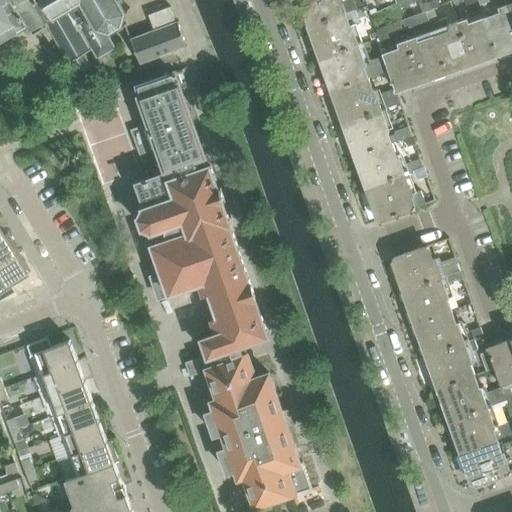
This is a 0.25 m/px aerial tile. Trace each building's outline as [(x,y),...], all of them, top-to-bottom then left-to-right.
[(53,16),(43,0),(0,0),(0,41),(27,25),(30,29),(45,21),(53,16)] [(43,0),(53,16),(45,21),(68,62),(69,62),(77,75),(92,66),(84,53),(92,49),(96,56),(98,59),(116,48),(109,36),(108,34),(105,29),(111,30),(112,33),(115,32),(114,30),(123,24),(125,26),(125,25),(126,24),(123,22),(127,11),(130,10),(129,8),(126,9),(121,0),(43,0)] [(358,9),(354,0),(299,0),(308,26),(358,9)] [(401,8),(396,0),(366,0),(370,7),(385,1),(387,5),(396,0),(400,9),(401,8)] [(396,0),(401,8),(418,0),(396,0)] [(436,0),(434,0),(427,3),(427,4),(430,10),(434,9),(439,6),(436,0)] [(511,48),(511,14),(508,4),(497,7),(499,12),(494,14),(488,0),(478,0),(482,10),(481,10),(497,54),(511,48)] [(358,45),(358,42),(351,25),(360,22),(359,18),(371,13),(368,5),(358,9),(308,26),(320,58),(358,45)] [(187,46),(178,21),(176,22),(170,6),(148,15),(154,29),(131,39),(131,38),(140,63),(187,46)] [(472,63),(458,21),(449,24),(447,18),(438,22),(434,9),(430,10),(426,12),(430,25),(429,25),(447,72),(472,63)] [(497,54),(481,10),(466,16),(467,18),(458,21),(472,63),(497,54)] [(422,81),(407,39),(403,29),(400,21),(391,25),(396,36),(380,41),(384,53),(383,53),(389,71),(396,90),(422,81)] [(447,72),(429,25),(415,30),(416,36),(407,39),(422,81),(447,72)] [(378,38),(376,30),(368,32),(371,40),(378,38)] [(368,78),(364,65),(370,62),(363,41),(358,42),(358,45),(320,58),(332,91),(368,78)] [(231,223),(223,201),(226,200),(221,186),(218,187),(210,165),(207,166),(174,73),(176,73),(175,71),(137,85),(151,122),(130,130),(131,133),(132,132),(140,154),(159,147),(168,172),(137,182),(146,207),(143,208),(139,216),(139,217),(143,227),(151,231),(152,231),(153,231),(157,243),(152,244),(160,268),(155,270),(157,274),(152,276),(159,297),(201,284),(205,296),(210,294),(218,316),(213,318),(218,332),(202,338),(208,355),(240,345),(268,335),(239,250),(230,224),(231,223)] [(382,110),(375,90),(373,91),(368,78),(332,91),(343,123),(382,110)] [(389,134),(387,129),(388,128),(382,110),(343,123),(355,155),(392,142),(392,144),(412,137),(409,126),(389,134)] [(424,168),(420,158),(402,165),(398,154),(396,154),(392,144),(392,142),(355,155),(366,188),(405,174),(414,171),(424,168)] [(426,175),(424,168),(414,171),(417,178),(426,175)] [(426,203),(421,190),(412,193),(405,174),(366,188),(376,217),(382,219),(426,203)] [(0,262),(18,252),(7,233),(3,236),(0,237),(0,262)] [(460,270),(453,248),(432,256),(428,245),(395,257),(393,262),(403,290),(460,270)] [(9,284),(26,273),(29,271),(18,252),(0,262),(0,299),(14,292),(9,284)] [(449,297),(444,284),(463,277),(460,270),(403,290),(414,323),(451,310),(447,298),(449,297)] [(465,342),(458,322),(456,323),(451,310),(414,323),(426,356),(465,342)] [(483,335),(481,328),(471,331),(474,338),(483,335)] [(77,361),(70,339),(51,346),(48,337),(27,345),(38,375),(77,361)] [(511,339),(488,348),(489,350),(495,368),(502,387),(507,400),(508,404),(509,406),(511,405),(511,339)] [(474,375),(470,363),(472,362),(465,342),(426,356),(437,388),(474,375)] [(290,426),(284,409),(282,410),(269,373),(255,377),(247,354),(244,355),(240,345),(208,355),(186,363),(190,375),(208,369),(218,398),(212,401),(215,409),(206,412),(214,434),(223,431),(228,447),(219,450),(226,469),(227,472),(236,469),(239,477),(245,475),(255,506),(294,492),(295,494),(312,488),(303,462),(300,462),(287,427),(290,426)] [(495,368),(489,350),(480,354),(486,371),(495,368)] [(85,381),(77,361),(38,375),(46,395),(85,381)] [(507,400),(502,387),(483,394),(481,388),(479,388),(474,375),(437,388),(449,420),(507,400)] [(92,401),(85,381),(46,395),(53,415),(92,401)] [(0,401),(8,398),(4,388),(0,389),(0,401)] [(497,440),(493,428),(495,427),(490,411),(508,404),(507,400),(449,420),(460,453),(497,440)] [(100,422),(92,401),(53,415),(60,436),(100,422)] [(19,428),(15,418),(7,421),(11,431),(19,428)] [(107,442),(100,422),(60,436),(68,456),(107,442)] [(23,439),(19,428),(11,431),(15,442),(23,439)] [(119,461),(111,440),(107,442),(68,456),(75,476),(115,462),(119,461)] [(511,471),(511,449),(502,453),(497,440),(460,453),(471,481),(476,484),(511,472),(511,471)] [(34,469),(30,458),(22,461),(26,472),(34,469)] [(19,471),(16,462),(5,466),(8,475),(19,471)] [(132,511),(126,493),(115,462),(75,476),(65,479),(74,504),(69,511),(132,511)] [(38,479),(34,469),(26,472),(29,482),(38,479)] [(19,488),(16,479),(6,483),(9,492),(19,488)] [(0,494),(9,492),(6,483),(0,485),(0,494)]
